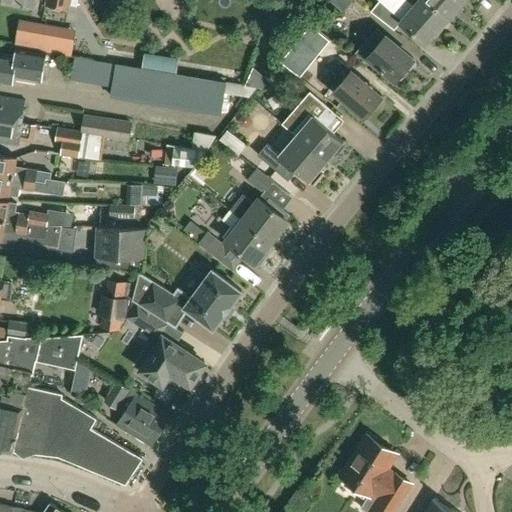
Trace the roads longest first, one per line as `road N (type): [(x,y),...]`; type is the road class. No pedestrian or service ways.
road 1 (residential): [(511,20),(270,313),(141,511)]
road 2 (secondary): [(331,356),(511,130)]
road 3 (secondary): [(218,511),(331,356)]
road 4 (residential): [(483,457),(453,448),(331,356)]
road 5 (residential): [(129,511),(58,477),(0,470)]
